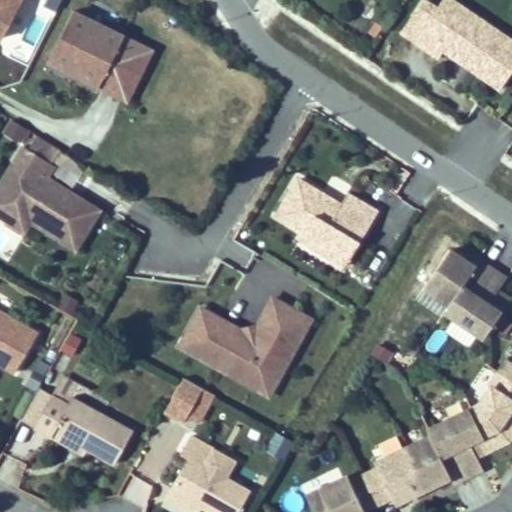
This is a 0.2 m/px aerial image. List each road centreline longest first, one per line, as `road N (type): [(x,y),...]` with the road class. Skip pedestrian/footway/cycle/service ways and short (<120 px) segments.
road 1 (residential): [(305,77),(511,217)]
road 2 (residential): [(305,77),(215,229),(172,248)]
